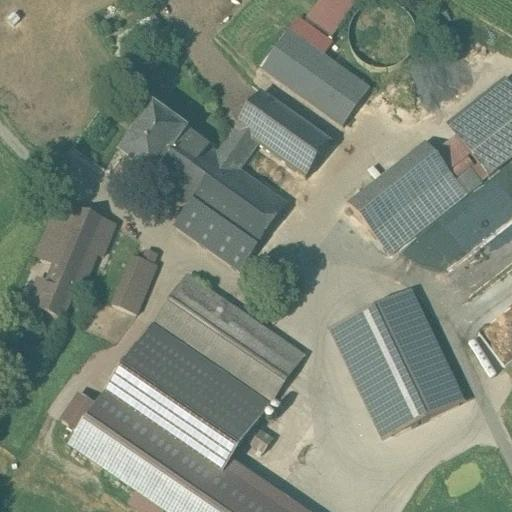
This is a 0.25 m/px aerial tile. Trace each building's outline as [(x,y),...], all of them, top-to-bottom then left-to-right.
[(361,0),(325,0),(309,24),(335,41),(361,0)] [(296,18),(286,34),(328,59),(338,43),(296,18)] [(286,34),(260,72),(341,127),(367,89),(286,34)] [(511,89),(508,85),(450,131),(487,177),(511,157),(511,89)] [(291,208),(243,175),(262,149),(314,184),(338,149),(261,96),(237,131),(209,169),(215,173),(192,206),(260,253),(291,208)] [(187,136),(153,113),(119,165),(153,187),(187,136)] [(217,156),(187,136),(153,187),(184,207),(217,156)] [(426,149),(350,206),(389,258),(465,201),(426,149)] [(116,229),(59,205),(34,263),(51,271),(44,288),(35,285),(24,311),(67,330),(97,258),(103,260),(116,229)] [(192,206),(174,232),(242,279),(260,253),(192,206)] [(158,272),(131,260),(109,312),(137,323),(158,272)] [(186,277),(151,330),(273,410),(308,357),(186,277)] [(511,280),(467,310),(479,329),(511,307),(511,280)] [(329,327),(376,443),(461,408),(415,293),(329,327)] [(151,330),(104,402),(226,482),(236,466),(273,410),(151,330)] [(58,425),(74,434),(92,403),(76,394),(58,425)] [(226,482),(104,402),(71,451),(163,511),(303,511),(236,466),(226,482)]
